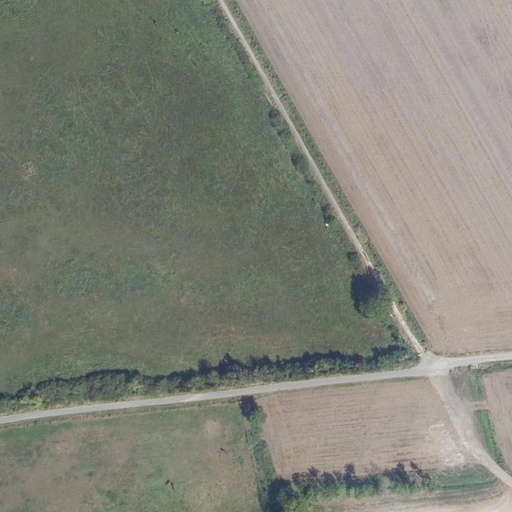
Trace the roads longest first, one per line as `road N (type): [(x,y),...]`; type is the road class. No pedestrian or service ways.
road 1 (unclassified): [(432,369),(0,421)]
road 2 (track): [(222,0),(432,369)]
road 3 (track): [(432,369),(470,446),(511,481)]
